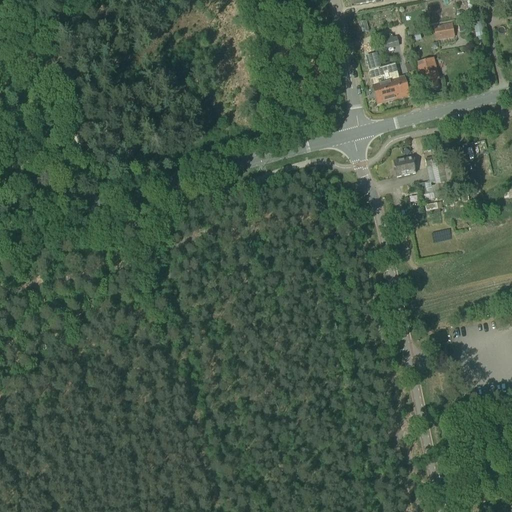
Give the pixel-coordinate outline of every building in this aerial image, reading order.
[(498,0),(500,8),(511,6),(509,0),(498,0)] [(459,25),(460,32),(470,30),(469,23),(459,25)] [(437,41),(438,40),(445,39),(444,31),(443,25),(434,27),(437,41)] [(418,33),(411,35),(413,42),(420,40),(418,33)] [(377,55),(366,58),(373,85),(378,104),(409,96),(404,77),(399,79),(395,65),(405,62),(403,55),(392,58),(394,65),(381,69),(378,59),(377,55)] [(419,60),(424,76),(428,91),(430,90),(430,91),(436,89),(436,88),(438,88),(436,80),(439,79),(437,72),(430,74),(425,59),(419,60)] [(426,167),(436,165),(435,157),(424,159),(426,167)] [(394,162),(397,177),(416,173),(413,158),(404,160),(394,162)] [(443,163),(436,165),(426,167),(431,186),(451,182),(448,170),(444,170),(443,163)] [(430,185),(419,186),(421,197),(431,196),(430,185)] [(437,203),(425,206),(426,212),(438,209),(437,203)]
